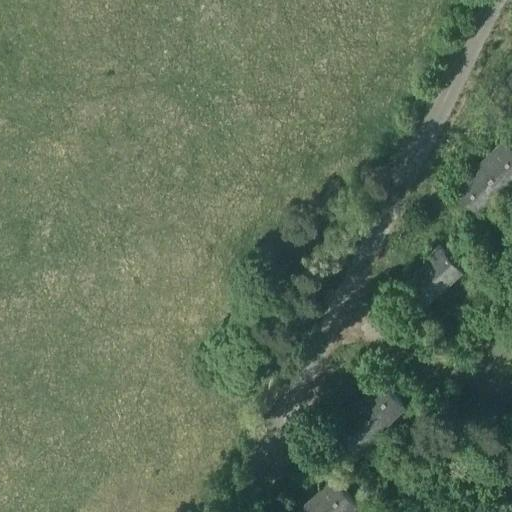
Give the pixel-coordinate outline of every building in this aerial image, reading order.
[(511,178),(511,145),(505,138),(490,153),(493,156),(483,165),(503,187),(511,178)] [(483,165),(472,175),(469,171),(454,184),(477,210),(503,187),(483,165)] [(451,204),(433,220),(448,237),(466,221),(451,204)] [(462,267),(440,244),(427,255),(429,258),(406,279),(426,300),(462,267)] [(511,330),(499,325),(489,348),(511,358),(511,330)] [(406,403),(382,377),(366,392),(369,396),(360,404),(380,427),(406,403)] [(360,404),(350,413),(347,410),(331,424),(355,450),(380,427),(360,404)] [(334,476),(319,490),(323,493),(312,503),(320,511),(344,511),(356,502),(334,476)] [(320,511),(312,503),(302,511),(298,508),(294,511),(320,511)]
